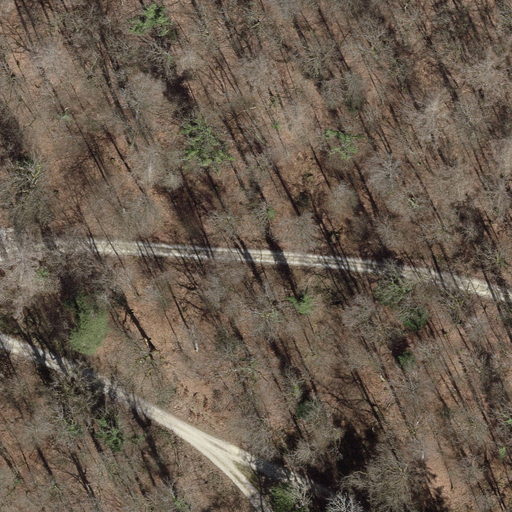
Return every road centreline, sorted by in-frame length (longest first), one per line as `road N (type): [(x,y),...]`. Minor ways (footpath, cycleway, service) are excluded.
road 1 (track): [(0,261),(28,251),(354,270),(511,302)]
road 2 (track): [(250,511),(175,423),(0,340)]
road 3 (track): [(175,423),(357,511)]
